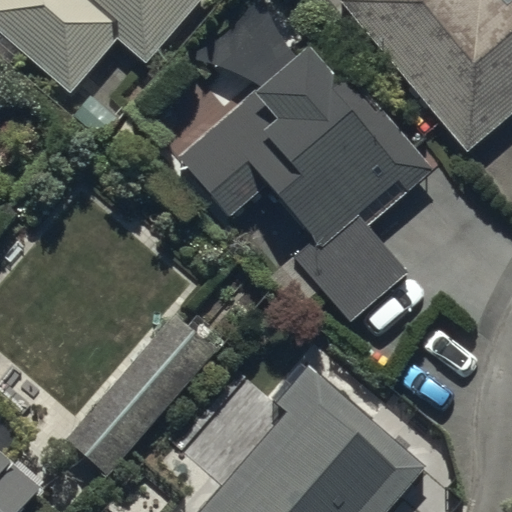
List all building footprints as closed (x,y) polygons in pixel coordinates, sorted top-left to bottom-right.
[(0,0),(0,38),(73,101),(120,47),(148,72),(210,0),(0,0)] [(511,0),(348,0),(340,7),(443,129),(470,161),(511,126),(511,0)] [(296,68),(181,167),(233,227),(269,197),(316,251),(296,267),(326,303),(353,334),(412,284),(371,236),(436,180),(414,154),(352,82),(339,94),(313,63),(301,74),(296,68)] [(68,448),(110,484),(218,359),(176,323),(68,448)] [(290,423),(212,511),(399,511),(428,478),(310,376),(278,412),(290,423)] [(0,511),(45,511),(47,509),(0,468),(0,511)]
